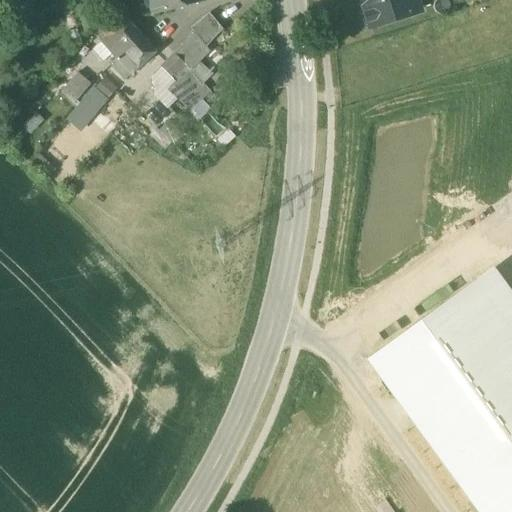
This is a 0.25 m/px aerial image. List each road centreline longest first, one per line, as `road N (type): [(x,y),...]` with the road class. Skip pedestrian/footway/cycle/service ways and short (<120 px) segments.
road 1 (secondary): [(185,511),(226,443),(276,313),(304,114),(294,0)]
road 2 (track): [(276,313),(334,353),(447,511)]
road 3 (track): [(334,353),(474,252),(511,252)]
